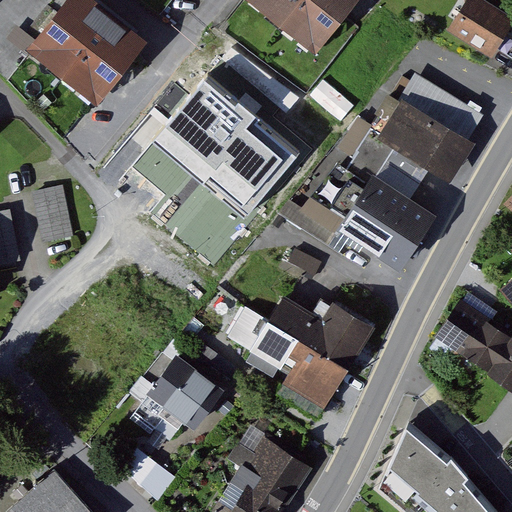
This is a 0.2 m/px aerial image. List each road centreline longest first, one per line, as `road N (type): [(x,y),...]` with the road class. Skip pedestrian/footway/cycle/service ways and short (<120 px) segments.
road 1 (residential): [(0,356),(17,322),(101,241),(111,220),(109,202),(0,81)]
road 2 (secondary): [(397,353),(511,137)]
road 3 (residential): [(224,0),(99,151)]
road 4 (residential): [(0,385),(144,511)]
road 5 (residential): [(397,353),(511,489)]
road 6 (secondary): [(321,511),(397,353)]
